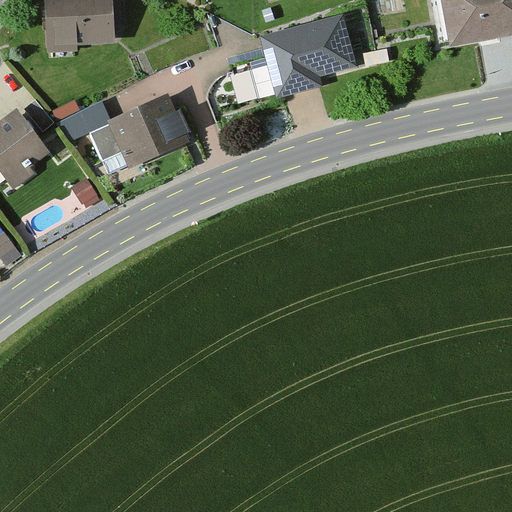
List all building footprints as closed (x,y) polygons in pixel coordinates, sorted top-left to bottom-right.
[(106,0),(36,0),(39,56),(72,55),(72,49),(109,48),(106,0)] [(511,0),(435,0),(445,50),(511,38),(511,0)] [(349,67),(333,16),(257,40),(275,98),(315,85),(313,78),(349,67)] [(126,99),(151,93),(146,77),(122,83),(126,99)] [(120,153),(125,167),(182,143),(163,98),(100,124),(102,129),(86,136),(97,162),(120,153)] [(55,125),(35,101),(23,111),(42,135),(55,125)] [(26,169),(43,154),(8,112),(0,118),(0,181),(12,195),(33,177),(26,169)] [(0,272),(17,258),(0,237),(0,272)]
